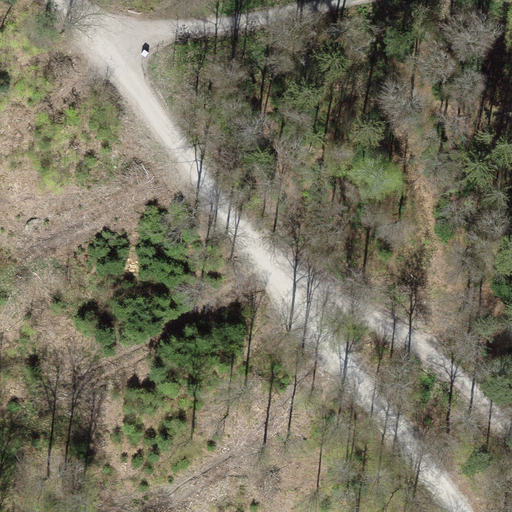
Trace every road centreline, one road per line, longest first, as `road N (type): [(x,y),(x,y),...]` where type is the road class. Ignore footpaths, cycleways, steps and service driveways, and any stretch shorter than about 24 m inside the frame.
road 1 (track): [(61,0),(100,40),(268,273)]
road 2 (track): [(268,273),(450,511)]
road 3 (track): [(511,438),(373,315),(268,273)]
road 4 (track): [(350,0),(245,26),(100,40)]
